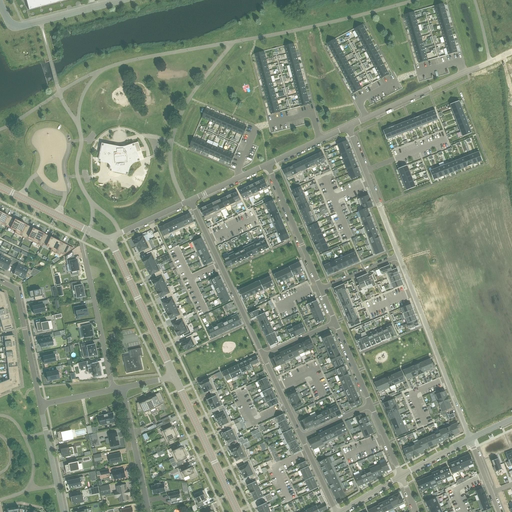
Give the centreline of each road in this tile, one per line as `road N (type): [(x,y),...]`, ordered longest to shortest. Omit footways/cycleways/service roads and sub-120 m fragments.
road 1 (residential): [(397,256),(469,439)]
road 2 (residential): [(190,200),(262,355)]
road 3 (tertiary): [(106,239),(174,376)]
road 4 (tertiary): [(174,376),(238,511)]
road 5 (residential): [(463,74),(459,60),(403,76),(358,101),(367,118)]
road 6 (residential): [(112,389),(83,251)]
road 7 (residential): [(319,140),(312,112),(256,127),(240,176)]
road 8 (residential): [(348,127),(397,256)]
road 9 (residential): [(267,164),(320,289)]
road 10 (unclassified): [(121,0),(18,26),(0,3)]
road 11 (residential): [(39,404),(16,290),(0,280)]
road 12 (residential): [(120,388),(147,511)]
